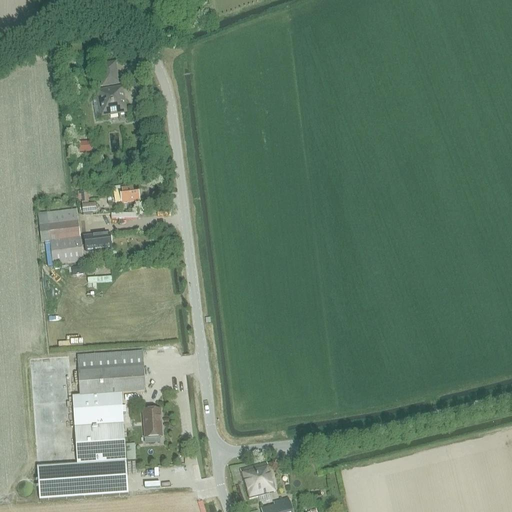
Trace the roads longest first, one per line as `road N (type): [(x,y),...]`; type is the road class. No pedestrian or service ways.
road 1 (unclassified): [(214,457),(177,161),(154,66),(118,30),(91,21),(59,27),(0,63)]
road 2 (unclassified): [(214,457),(340,439),(511,398)]
